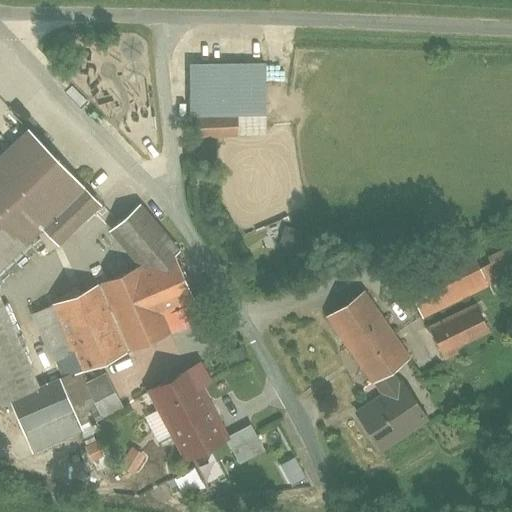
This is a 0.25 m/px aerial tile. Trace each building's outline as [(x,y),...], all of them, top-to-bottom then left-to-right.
[(263,62),(186,63),(186,116),(197,116),(197,140),(234,140),(234,116),(263,116),(263,62)] [(82,189),(22,126),(0,146),(0,263),(37,228),(56,248),(99,207),(96,203),(111,189),(97,174),(82,189)] [(80,163),(90,172),(101,160),(91,151),(80,163)] [(51,358),(59,377),(75,371),(193,325),(167,257),(180,245),(140,201),(105,233),(137,268),(45,304),(64,353),(51,358)] [(429,281),(443,309),(469,296),(511,273),(511,252),(507,242),(481,255),(484,261),(475,266),(472,260),(429,281)] [(397,377),(395,378),(391,372),(409,359),(360,289),(318,318),(367,388),(370,386),(374,393),(348,410),(378,452),(403,435),(424,420),(426,419),(397,377)] [(439,356),(486,332),(471,301),(424,325),(439,356)] [(59,377),(35,386),(0,304),(0,399),(8,397),(29,450),(96,424),(75,371),(59,377)] [(196,362),(141,390),(180,464),(223,441),(197,390),(207,384),(196,362)] [(102,460),(94,442),(80,448),(89,466),(102,460)] [(144,457),(127,448),(115,468),(133,477),(144,457)] [(212,456),(196,463),(206,484),(222,477),(212,456)] [(282,464),(292,486),(307,478),(298,457),(282,464)] [(196,467),(175,478),(185,498),(207,486),(196,467)]
